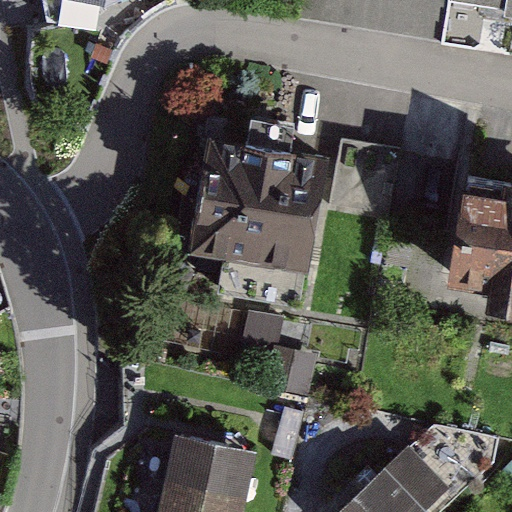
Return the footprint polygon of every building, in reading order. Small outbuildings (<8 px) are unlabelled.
[(511,30),(511,0),(447,0),(445,22),(511,30)] [(324,158),(198,128),(170,246),(217,257),(211,283),(290,302),(324,158)] [(401,152),(349,145),(341,207),(393,213),(401,152)] [(511,205),(445,195),(431,283),(456,287),(453,305),(489,311),(492,292),(511,295),(511,205)] [(164,437),(150,511),(230,511),(242,451),(164,437)] [(421,511),(442,491),(398,443),(323,511),(421,511)]
